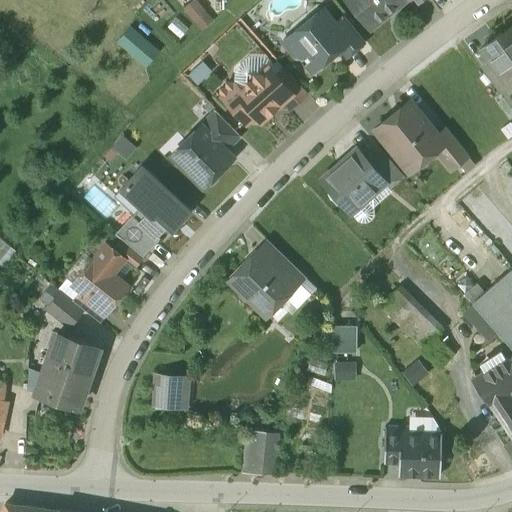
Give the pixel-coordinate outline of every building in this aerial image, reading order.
[(214,21),(193,0),(192,0),(182,9),(194,22),(202,31),(214,21)] [(402,0),(346,0),(368,27),(402,0)] [(333,22),(321,8),(298,26),(298,35),(289,41),(288,50),(292,54),(300,55),(311,69),(325,58),(324,56),(335,46),(345,38),(333,23),(333,22)] [(364,41),(343,14),(333,22),(333,23),(345,38),(335,46),(344,57),(364,41)] [(499,19),(477,31),(482,39),(503,28),(499,19)] [(111,39),(141,65),(155,49),(125,24),(111,39)] [(511,26),(501,35),(500,33),(481,47),(492,62),(504,79),(510,74),(511,72),(511,26)] [(492,62),(482,69),(498,91),(511,79),(511,77),(510,74),(504,79),(492,62)] [(306,92),(282,65),(273,73),(279,80),(271,87),(281,98),(280,100),(288,108),(306,92)] [(267,67),(260,73),(245,72),(244,87),(226,103),(243,122),(252,114),(257,119),(280,100),(281,98),(271,87),(279,80),(273,73),(267,67)] [(410,102),(375,130),(405,168),(438,141),(440,140),(435,134),(436,134),(410,102)] [(238,133),(214,109),(199,124),(223,148),(238,133)] [(223,148),(199,124),(180,143),(186,149),(175,160),(200,186),(203,184),(210,183),(215,178),(215,171),(218,169),(213,164),(226,151),(223,148)] [(467,155),(445,127),(436,134),(435,134),(440,140),(438,141),(442,145),(438,148),(453,167),(467,155)] [(365,159),(356,148),(321,179),(349,211),(383,181),(384,180),(365,159)] [(402,175),(379,148),(365,159),(384,180),(383,181),(388,187),(402,175)] [(187,210),(141,167),(121,187),(140,205),(131,215),(153,235),(155,234),(165,222),(171,228),(187,210)] [(374,212),(373,207),(392,192),(388,187),(383,181),(349,211),(358,221),(358,222),(362,222),(364,222),(367,221),(369,220),(371,218),(373,216),(374,212)] [(131,215),(115,233),(121,238),(142,256),(159,238),(155,234),(153,235),(131,215)] [(142,256),(121,238),(112,249),(123,258),(134,267),(143,257),(142,256)] [(283,254),(267,239),(257,249),(273,264),(283,254)] [(0,265),(0,266),(13,251),(0,240),(0,265)] [(112,249),(105,243),(92,259),(111,274),(123,258),(112,249)] [(256,250),(258,252),(232,278),(231,277),(229,278),(253,301),(252,303),(258,308),(260,308),(264,312),(292,283),(273,264),(257,249),(256,250)] [(302,273),(283,254),(273,264),(292,283),(302,273)] [(111,274),(92,259),(73,283),(81,289),(106,309),(125,285),(111,274)] [(511,269),(472,302),(496,329),(511,346),(511,269)] [(443,328),(399,285),(379,305),(423,349),(436,336),(443,328)] [(106,309),(81,289),(72,300),(82,308),(97,320),(106,309)] [(72,300),(59,290),(45,308),(66,327),(82,308),(72,300)] [(511,346),(496,329),(487,338),(505,359),(474,380),(504,426),(505,428),(511,423),(511,399),(509,394),(511,392),(511,346)] [(359,330),(336,330),(336,353),(359,353),(359,330)] [(98,347),(57,333),(35,392),(77,407),(98,347)] [(423,349),(440,367),(450,357),(453,354),(436,336),(423,349)] [(357,367),(336,367),(337,382),(358,382),(357,367)] [(186,376),(155,373),(154,403),(178,405),(178,406),(182,407),(186,376)] [(511,423),(505,428),(504,426),(495,432),(511,456),(511,423)] [(278,435),(246,429),(240,474),(273,472),(276,446),(278,435)] [(398,461),(398,433),(383,432),(383,460),(398,461)] [(440,434),(398,433),(398,461),(397,475),(398,475),(398,474),(439,476),(440,434)] [(8,460),(0,457),(0,470),(7,471),(8,460)] [(21,511),(24,506),(2,503),(0,509),(0,511),(21,511)]
